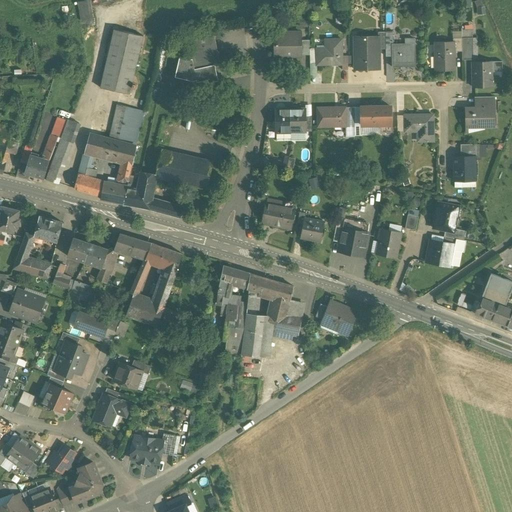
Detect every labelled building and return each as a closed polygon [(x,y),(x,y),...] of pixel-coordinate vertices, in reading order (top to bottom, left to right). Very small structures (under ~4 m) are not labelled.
[(91,0),(83,0),(79,0),(82,26),(91,25),(91,18),(94,18),(91,0)] [(131,21),(130,30),(141,31),(141,22),(131,21)] [(143,36),(114,29),(100,88),(129,95),(131,89),(132,83),(143,36)] [(213,32),(187,37),(192,59),(189,60),(180,57),(175,77),(180,78),(178,84),(191,87),(192,81),(197,80),(197,82),(208,80),(208,83),(218,81),(215,65),(220,64),(213,32)] [(300,32),(276,32),(276,56),(300,56),(300,41),(300,32)] [(461,51),(461,38),(453,38),(453,42),(454,42),(454,51),(461,51)] [(473,60),(473,38),(461,38),(461,51),(462,60),(473,60)] [(415,67),(414,39),(404,39),(404,46),(392,47),(391,47),(392,57),(391,57),(392,67),(415,67)] [(341,40),(331,40),(331,49),(316,49),(317,64),(317,65),(342,65),(342,56),(341,40)] [(379,50),(379,40),(378,40),(362,40),(363,42),(358,42),(358,61),(354,61),(354,70),(379,70),(379,50)] [(309,41),(300,41),(300,56),(310,56),(310,49),(309,41)] [(454,51),(454,42),(453,42),(435,42),(435,69),(454,68),(454,51)] [(492,72),(492,62),(472,62),(472,87),(492,87),(492,72)] [(502,72),(502,62),(492,62),(492,72),(502,72)] [(494,97),(475,97),(475,108),(479,108),(479,103),(494,103),(494,97)] [(479,103),(479,108),(475,108),(466,108),(466,125),(466,127),(494,127),(494,103),(479,103)] [(117,104),(111,129),(119,131),(126,106),(117,104)] [(143,111),(126,106),(119,131),(117,141),(135,146),(143,111)] [(345,126),(345,107),(317,108),(318,127),(345,126)] [(381,125),(381,107),(361,107),(361,120),(361,125),(380,125),(381,125)] [(390,107),(381,107),(381,125),(390,125),(390,107)] [(290,132),(290,109),(276,110),(276,132),(290,132)] [(305,116),(305,109),(290,109),(290,132),(305,132),(305,116)] [(433,141),(433,115),(404,116),(405,132),(417,131),(417,141),(433,141)] [(59,116),(52,135),(58,138),(61,138),(68,119),(59,116)] [(404,116),(396,116),(397,132),(405,132),(404,116)] [(79,124),(68,119),(61,138),(72,143),(79,124)] [(380,125),(361,125),(361,134),(380,134),(380,133),(380,125)] [(119,131),(111,129),(109,139),(117,141),(119,131)] [(12,132),(0,130),(0,141),(5,142),(10,143),(12,132)] [(109,139),(90,134),(85,151),(94,154),(123,162),(132,164),(136,147),(117,141),(109,139)] [(52,135),(44,156),(50,158),(58,138),(52,135)] [(72,143),(61,138),(57,149),(68,153),(72,143)] [(10,143),(5,142),(3,149),(8,152),(13,153),(16,145),(10,143)] [(475,144),(461,145),(461,157),(475,157),(475,144)] [(480,144),(479,156),(487,156),(487,150),(493,150),(493,144),(480,144)] [(25,146),(20,162),(27,164),(30,156),(32,148),(25,146)] [(8,152),(3,149),(0,158),(0,165),(4,166),(8,152)] [(68,153),(57,149),(46,180),(57,184),(68,153)] [(85,151),(84,151),(81,164),(90,167),(91,165),(94,154),(85,151)] [(161,151),(155,175),(156,176),(155,177),(164,179),(170,153),(161,151)] [(212,162),(170,153),(164,179),(179,182),(192,185),(206,189),(212,162)] [(45,161),(30,156),(27,164),(24,174),(43,179),(49,162),(45,161)] [(461,157),(453,157),(454,181),(462,180),(463,180),(463,179),(475,178),(475,157),(461,157)] [(283,162),(274,160),(272,167),(286,170),(287,163),(283,162)] [(132,164),(123,162),(119,181),(128,183),(132,164)] [(90,167),(81,164),(74,189),(101,197),(103,184),(94,181),(87,179),(90,169),(90,167)] [(93,169),(90,169),(87,179),(94,181),(97,171),(93,169)] [(155,175),(141,172),(137,190),(134,206),(148,209),(151,200),(155,177),(156,176),(155,175)] [(475,178),(463,179),(463,180),(462,180),(462,188),(476,187),(475,178)] [(127,188),(103,183),(103,184),(101,197),(100,200),(123,204),(127,188)] [(128,183),(127,188),(123,204),(134,206),(137,190),(129,188),(131,184),(128,183)] [(160,212),(162,203),(151,200),(148,209),(160,212)] [(162,203),(160,212),(180,217),(182,208),(162,203)] [(294,209),(266,203),(262,223),(290,229),(294,209)] [(458,207),(438,203),(433,229),(444,231),(453,233),(454,229),(458,207)] [(19,211),(2,207),(0,215),(0,229),(2,230),(14,233),(15,227),(18,227),(20,219),(17,219),(19,211)] [(305,213),(299,212),(297,223),(303,224),(304,218),(305,213)] [(418,217),(408,215),(405,229),(415,231),(418,217)] [(62,223),(39,217),(34,236),(35,236),(57,242),(62,223)] [(324,222),(304,218),(303,224),(301,238),(320,242),(324,222)] [(344,219),(337,218),(333,241),(340,242),(342,228),(344,219)] [(366,223),(344,219),(342,228),(364,232),(366,223)] [(364,232),(342,228),(340,242),(338,251),(363,256),(368,233),(364,232)] [(401,233),(381,229),(376,254),(396,258),(401,233)] [(465,231),(454,229),(453,233),(444,231),(443,237),(455,239),(463,241),(465,231)] [(26,233),(20,250),(29,253),(35,236),(34,236),(26,233)] [(145,242),(120,234),(114,249),(117,250),(139,256),(145,242)] [(455,239),(443,237),(442,243),(454,245),(455,239)] [(91,244),(73,238),(67,256),(85,262),(91,244)] [(442,243),(430,241),(426,262),(450,267),(454,245),(442,243)] [(152,244),(145,242),(139,256),(146,258),(152,244)] [(108,249),(91,244),(85,262),(102,268),(108,249)] [(146,258),(145,260),(144,259),(136,277),(142,280),(146,271),(147,271),(151,262),(157,246),(152,244),(146,258)] [(182,254),(157,246),(151,262),(167,267),(164,276),(173,279),(182,254)] [(108,249),(102,268),(97,280),(106,283),(108,280),(117,250),(114,249),(108,249)] [(29,253),(20,250),(13,269),(24,272),(27,259),(29,253)] [(51,266),(27,259),(24,272),(47,278),(51,266)] [(60,263),(53,283),(58,284),(62,274),(65,265),(60,263)] [(251,274),(224,266),(220,279),(226,281),(238,285),(248,287),(251,274)] [(62,274),(58,284),(67,288),(70,279),(71,277),(62,274)] [(278,282),(252,274),(249,289),(258,292),(275,297),(278,282)] [(511,285),(511,282),(491,274),(487,282),(501,287),(510,291),(511,285)] [(173,279),(164,276),(155,302),(164,305),(173,279)] [(136,277),(129,293),(133,294),(134,294),(136,295),(142,280),(136,277)] [(226,281),(220,279),(217,296),(220,296),(226,297),(228,285),(226,281)] [(17,284),(6,280),(1,291),(13,295),(17,284)] [(92,287),(75,281),(72,289),(83,293),(89,295),(92,287)] [(238,285),(226,281),(228,285),(226,297),(220,296),(218,302),(218,305),(222,305),(220,317),(221,317),(221,316),(225,317),(227,301),(233,302),(233,300),(231,298),(229,298),(232,285),(238,287),(238,285)] [(293,286),(278,282),(275,297),(272,309),(274,315),(287,318),(290,301),(293,286)] [(487,282),(482,297),(496,302),(501,287),(487,282)] [(501,287),(496,302),(504,306),(510,291),(501,287)] [(72,289),(69,298),(79,301),(80,298),(81,299),(83,293),(72,289)] [(258,292),(249,289),(247,304),(257,305),(258,292)] [(44,300),(18,290),(10,312),(36,322),(44,300)] [(136,295),(134,294),(133,294),(128,309),(159,320),(163,308),(164,305),(136,295)] [(473,306),(463,302),(466,295),(461,294),(457,305),(471,311),(473,311),(474,306),(473,306)] [(496,302),(482,297),(479,304),(475,314),(498,323),(504,306),(496,302)] [(233,302),(227,301),(225,317),(223,340),(227,341),(225,353),(235,355),(238,315),(241,316),(242,303),(233,302)] [(302,304),(290,301),(287,318),(296,320),(298,320),(302,304)] [(344,308),(329,302),(327,307),(322,320),(320,325),(348,337),(358,312),(345,306),(344,308)] [(241,316),(238,315),(235,355),(241,356),(246,314),(247,309),(247,304),(242,303),(241,316)] [(479,304),(474,303),(473,306),(474,306),(473,311),(471,311),(471,312),(475,314),(479,304)] [(327,307),(321,304),(315,317),(322,320),(327,307)] [(511,308),(504,306),(498,323),(511,328),(511,308)] [(159,320),(157,326),(168,330),(174,312),(163,308),(159,320)] [(159,320),(128,309),(126,316),(157,327),(157,326),(159,320)] [(107,322),(80,313),(75,327),(103,337),(106,328),(108,323),(107,322)] [(256,315),(246,314),(241,356),(263,358),(266,327),(267,316),(256,315)] [(287,318),(274,315),(272,328),(273,328),(294,332),(296,320),(287,318)] [(121,321),(110,317),(107,322),(108,323),(106,328),(116,332),(121,321)] [(15,327),(3,322),(0,330),(0,336),(18,343),(23,331),(23,330),(15,327)] [(29,326),(17,322),(15,327),(23,330),(23,331),(27,332),(29,326)] [(294,332),(273,328),(271,336),(292,340),(294,332)] [(80,338),(63,332),(60,339),(66,341),(77,345),(80,338)] [(18,343),(0,336),(0,351),(5,353),(13,356),(14,356),(18,343)] [(77,345),(66,341),(60,356),(84,365),(88,355),(80,352),(82,347),(77,345)] [(13,356),(5,353),(3,359),(15,364),(17,357),(14,356),(13,356)] [(84,365),(60,356),(55,371),(54,371),(66,375),(71,377),(73,372),(81,375),(84,365)] [(0,364),(9,368),(14,371),(17,364),(15,364),(3,359),(0,358),(0,357),(0,364)] [(152,366),(134,360),(132,368),(143,372),(142,372),(148,375),(152,366)] [(132,368),(120,363),(120,364),(118,365),(116,370),(117,372),(114,381),(136,389),(142,372),(143,372),(132,368)] [(0,375),(5,377),(9,368),(0,364),(0,375)] [(66,375),(54,371),(55,371),(49,369),(47,376),(51,377),(64,382),(66,375)] [(64,382),(51,377),(48,383),(51,385),(51,384),(61,388),(64,382)] [(61,388),(51,384),(51,385),(43,403),(65,412),(73,394),(61,388)] [(119,393),(107,388),(105,394),(117,399),(119,393)] [(35,397),(24,392),(19,402),(30,407),(35,397)] [(105,394),(104,393),(93,420),(111,427),(116,413),(123,416),(127,414),(130,407),(128,403),(117,399),(105,394)] [(177,436),(163,433),(162,441),(163,442),(161,453),(173,456),(177,436)] [(162,441),(134,436),(130,458),(141,460),(141,459),(148,461),(148,462),(159,463),(161,453),(163,442),(162,441)] [(12,448),(6,456),(7,457),(15,463),(29,443),(20,437),(12,448)] [(40,451),(29,443),(15,463),(26,470),(32,462),(40,451)] [(7,444),(0,454),(0,455),(5,459),(7,457),(6,456),(12,448),(7,444)] [(58,455),(52,463),(53,464),(62,471),(64,468),(71,458),(75,453),(65,445),(58,455)] [(53,452),(45,462),(51,466),(53,464),(52,463),(58,455),(53,452)] [(71,458),(64,468),(69,471),(76,462),(71,458)] [(32,462),(26,470),(24,472),(30,476),(38,466),(32,462)] [(92,463),(79,468),(82,475),(80,476),(76,484),(77,487),(71,489),(75,501),(76,503),(95,495),(97,491),(99,492),(101,486),(99,485),(100,482),(92,463)] [(54,501),(50,489),(40,493),(47,511),(53,511),(58,510),(54,501)] [(64,492),(58,494),(60,498),(63,506),(75,501),(71,489),(64,492)] [(28,491),(22,493),(22,494),(28,507),(33,504),(30,497),(30,496),(28,491)] [(47,511),(40,493),(30,496),(30,497),(33,504),(36,511),(47,511)] [(22,494),(15,497),(17,501),(21,511),(28,508),(28,507),(22,494)] [(169,503),(172,511),(186,505),(190,503),(187,495),(169,503)] [(60,498),(54,501),(58,510),(64,508),(63,506),(60,498)] [(17,501),(0,507),(0,511),(21,511),(17,501)]
